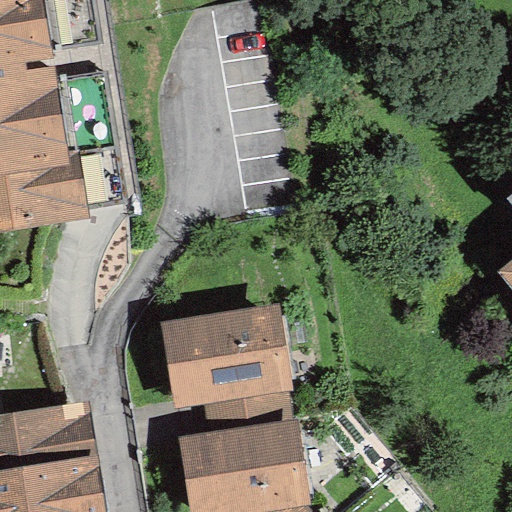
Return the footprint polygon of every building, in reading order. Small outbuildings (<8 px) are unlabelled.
[(0,0),(0,179),(69,168),(42,0),(0,0)] [(69,168),(0,179),(0,232),(78,221),(69,168)] [(276,386),(283,385),(272,315),(170,332),(181,401),(213,396),(276,386)] [(220,441),(283,432),(276,386),(213,396),(220,441)] [(0,511),(99,511),(85,416),(0,428),(0,511)] [(293,501),(302,499),(291,431),(283,432),(220,441),(187,446),(196,511),(214,511),(225,510),(293,501)] [(226,511),(301,511),(293,501),(225,510),(226,511)]
